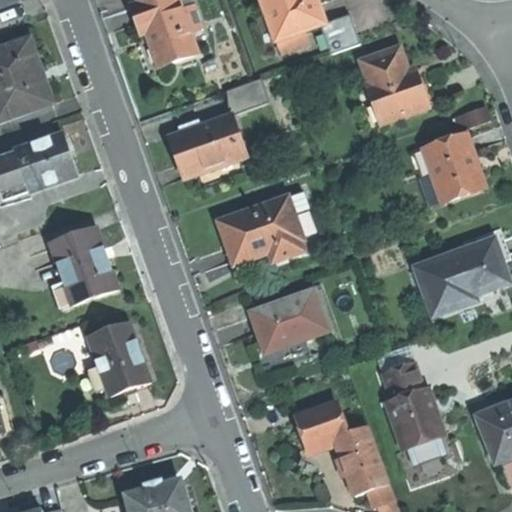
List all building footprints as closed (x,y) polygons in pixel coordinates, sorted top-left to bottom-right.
[(0,0),(0,8),(18,2),(17,0),(0,0)] [(123,0),(127,9),(132,7),(150,0),(123,0)] [(190,32),(183,14),(178,0),(150,0),(132,7),(142,36),(147,34),(151,45),(160,69),(198,56),(190,32)] [(322,25),(326,23),(317,0),(312,0),(310,1),(309,0),(261,0),(276,41),(278,40),(303,31),(322,25)] [(196,9),(183,14),(190,32),(203,27),(196,9)] [(351,14),(326,23),(322,25),(332,54),(361,44),(351,14)] [(307,43),(303,31),(278,40),(282,52),(307,43)] [(30,40),(0,51),(0,122),(53,103),(45,82),(41,84),(37,74),(34,66),(39,64),(30,40)] [(411,81),(408,71),(400,48),(362,61),(370,85),(383,122),(427,106),(418,79),(411,81)] [(414,68),(408,71),(411,81),(418,79),(416,74),(414,68)] [(260,81),(230,92),(237,113),(267,102),(260,81)] [(383,122),(370,85),(354,90),(367,127),(383,122)] [(480,107),(461,114),(466,127),(485,120),(480,107)] [(466,127),(461,114),(456,116),(460,129),(466,127)] [(246,158),(231,117),(170,139),(179,163),(186,181),(246,158)] [(487,187),(480,169),(478,169),(472,153),(474,152),(467,133),(412,153),(431,206),(487,187)] [(62,136),(57,138),(64,158),(69,156),(62,136)] [(57,138),(14,154),(29,194),(77,177),(73,165),(69,156),(64,158),(57,138)] [(29,194),(14,154),(0,158),(0,194),(3,204),(29,194)] [(289,198),(295,215),(310,210),(304,193),(289,198)] [(234,267),(269,254),(278,251),(281,260),(305,251),(302,243),(305,242),(295,215),(289,198),(289,197),(218,223),(226,245),(234,267)] [(66,287),(73,306),(117,290),(107,260),(96,229),(51,245),(66,287)] [(506,250),(502,238),(416,268),(434,316),(466,304),(464,299),(510,283),(502,262),(510,260),(506,250)] [(278,251),(269,254),(272,263),(281,260),(278,251)] [(61,310),(73,306),(66,287),(54,291),(61,310)] [(265,353),(267,353),(292,344),(296,353),(309,348),(306,339),(328,331),(314,290),(251,313),(259,338),(265,353)] [(99,370),(105,385),(109,398),(130,390),(150,383),(129,324),(88,338),(99,370)] [(40,349),(38,342),(25,346),(27,353),(40,349)] [(292,344),(267,353),(271,365),(297,356),(296,353),(292,344)] [(393,400),(424,390),(414,362),(384,373),(393,400)] [(94,389),(105,385),(99,370),(89,374),(94,389)] [(431,411),(435,409),(432,400),(428,388),(424,390),(431,411)] [(431,411),(424,390),(393,400),(387,402),(403,448),(444,434),(435,409),(431,411)] [(3,396),(0,396),(0,420),(4,435),(13,433),(3,396)] [(308,452),(336,442),(336,440),(350,435),(338,403),(297,418),(308,452)] [(511,404),(478,418),(497,464),(511,457),(511,404)] [(336,440),(336,442),(343,461),(345,467),(347,474),(381,463),(369,429),(350,435),(336,440)] [(389,485),(381,463),(347,474),(351,486),(355,497),(368,493),(389,485)] [(142,492),(143,495),(139,496),(144,511),(187,511),(180,484),(156,491),(155,488),(147,491),(142,492)] [(395,503),(389,485),(368,493),(374,510),(382,508),(395,503)] [(398,511),(395,503),(382,508),(383,511),(398,511)]
